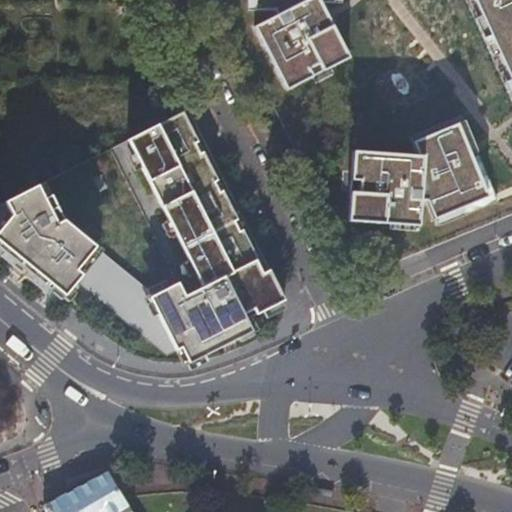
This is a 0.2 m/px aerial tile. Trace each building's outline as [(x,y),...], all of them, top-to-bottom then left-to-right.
[(259,0),(281,47),(355,0),(259,0)] [(511,0),(460,0),(437,13),(511,136),(511,0)] [(393,35),(302,80),(373,204),(421,186),(463,170),(393,35)] [(186,107),(125,138),(200,285),(182,294),(176,281),(152,293),(60,218),(42,181),(0,202),(0,249),(48,289),(51,285),(63,295),(75,280),(165,354),(179,346),(186,362),(250,330),(244,318),(283,298),(186,107)] [(511,214),(508,202),(441,226),(451,255),(511,232),(511,214)] [(133,511),(107,472),(43,504),(48,511),(133,511)]
